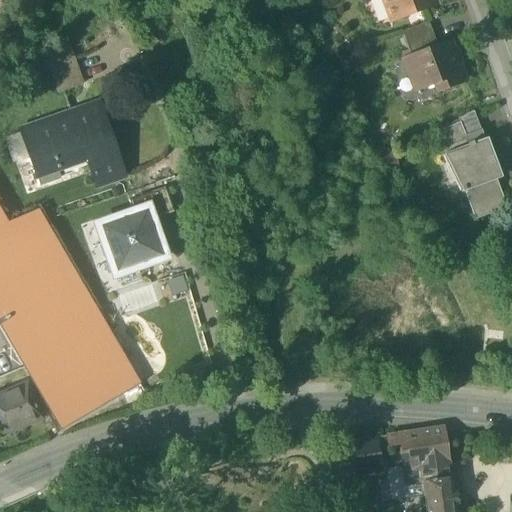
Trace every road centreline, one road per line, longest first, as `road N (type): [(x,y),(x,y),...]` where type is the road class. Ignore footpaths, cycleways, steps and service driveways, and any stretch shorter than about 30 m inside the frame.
road 1 (tertiary): [(511,414),(374,398),(140,436),(0,488)]
road 2 (residential): [(511,115),(468,0)]
